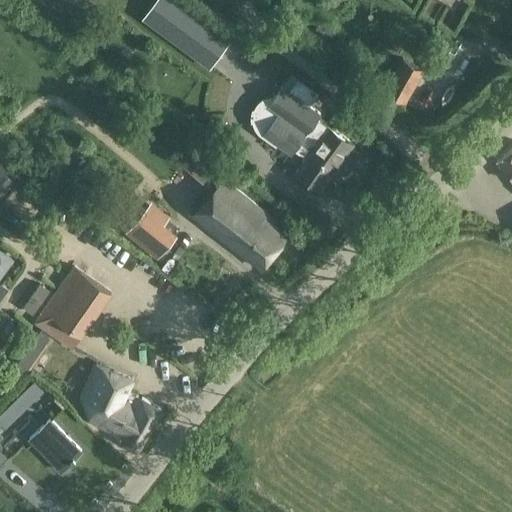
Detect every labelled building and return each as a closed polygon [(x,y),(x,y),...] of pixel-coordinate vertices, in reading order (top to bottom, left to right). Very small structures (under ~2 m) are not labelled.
[(181,0),(155,0),(143,17),(210,67),(230,40),(229,39),(231,36),(181,0)] [(384,90),(405,102),(423,70),(402,58),(384,90)] [(295,172),(319,189),(352,143),(329,126),(318,118),(321,114),(310,106),(319,93),(298,77),(289,90),(283,86),(275,97),(273,95),(269,95),(263,97),(258,100),(253,108),(252,108),(251,114),(250,122),(253,122),(255,129),(258,133),(276,146),(277,145),(291,155),(295,149),(306,157),(295,172)] [(206,177),(214,168),(193,148),(185,157),(206,177)] [(511,148),(497,161),(511,179),(511,148)] [(192,213),(260,267),(286,235),(270,223),(273,219),(221,178),(192,213)] [(146,209),(127,232),(157,256),(175,233),(146,209)] [(0,283),(16,253),(0,244),(0,283)] [(35,321),(73,347),(111,291),(73,265),(58,287),(35,321)] [(27,336),(20,331),(13,342),(21,347),(27,336)] [(119,441),(137,451),(160,410),(144,401),(127,389),(133,377),(132,375),(94,363),(80,394),(87,421),(120,440),(119,441)] [(50,417),(29,437),(61,470),(81,450),(50,417)]
